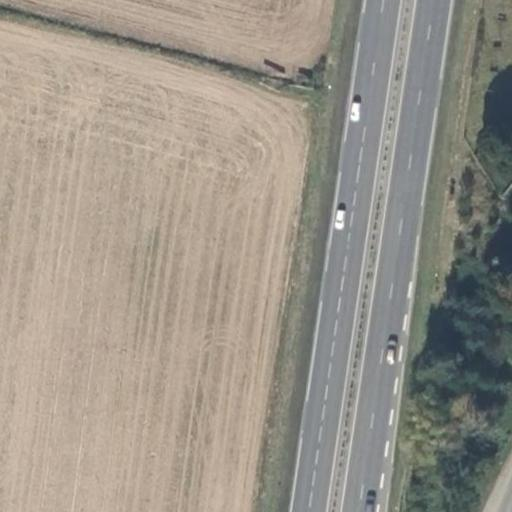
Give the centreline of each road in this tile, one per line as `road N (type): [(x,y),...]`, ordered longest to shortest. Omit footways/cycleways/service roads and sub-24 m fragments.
road 1 (trunk): [(383,0),(308,511)]
road 2 (trunk): [(393,283),(434,0)]
road 3 (trunk): [(359,511),(393,283)]
road 4 (trunk): [(377,511),(393,283)]
